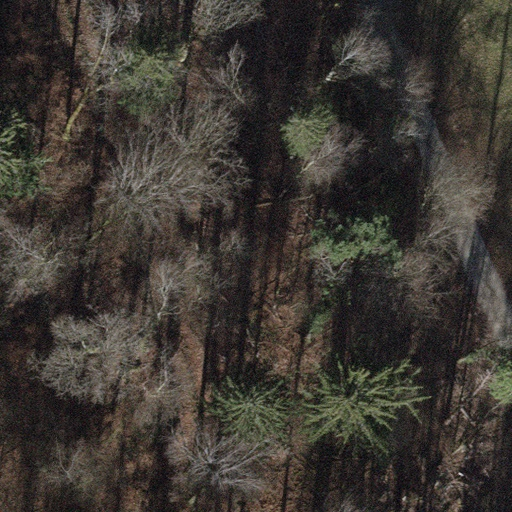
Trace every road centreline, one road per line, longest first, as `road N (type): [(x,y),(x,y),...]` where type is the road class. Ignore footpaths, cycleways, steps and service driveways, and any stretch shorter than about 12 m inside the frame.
road 1 (track): [(235,511),(202,383),(69,0)]
road 2 (track): [(375,0),(511,307)]
